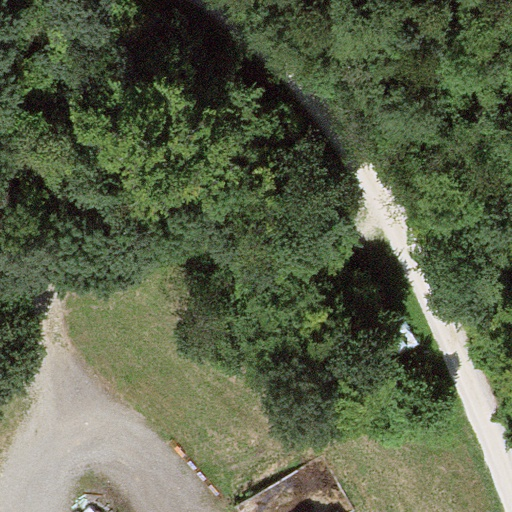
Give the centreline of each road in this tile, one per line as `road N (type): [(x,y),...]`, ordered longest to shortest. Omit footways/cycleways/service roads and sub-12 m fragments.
road 1 (track): [(376,193),(350,232),(310,248),(118,248),(68,275),(40,318),(34,511)]
road 2 (track): [(220,0),(340,119),(511,484)]
